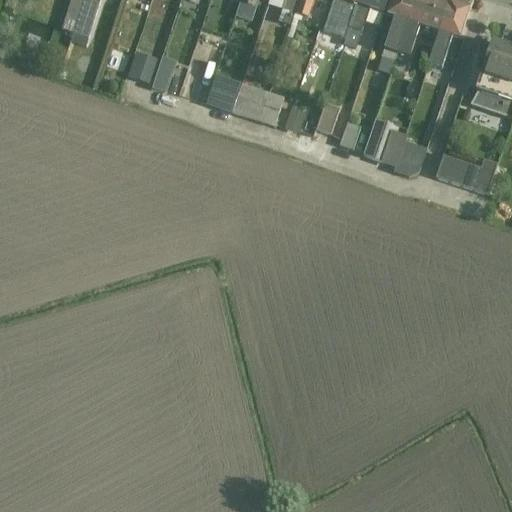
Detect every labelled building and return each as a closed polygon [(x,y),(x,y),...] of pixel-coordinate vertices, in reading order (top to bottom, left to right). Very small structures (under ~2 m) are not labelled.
[(89,0),(80,40),(106,46),(115,6),(89,0)] [(359,11),(362,0),(332,0),(332,2),(359,11)] [(362,0),(359,11),(383,19),(389,0),(362,0)] [(393,0),(387,22),(411,29),(419,0),(393,0)] [(433,35),(442,4),(427,0),(419,0),(411,29),(433,35)] [(433,35),(458,43),(468,12),(442,4),(433,35)] [(474,95),(511,107),(511,51),(491,45),(474,95)] [(145,85),(170,92),(176,68),(151,61),(145,85)] [(294,136),(303,106),(247,88),(237,117),(294,136)] [(395,108),(398,122),(412,120),(409,106),(395,108)] [(360,118),(341,110),(331,136),(350,143),(360,118)] [(298,133),(315,141),(324,122),(308,114),(298,133)] [(379,165),(417,175),(427,135),(390,125),(379,165)] [(363,130),(356,151),(371,156),(378,134),(363,130)] [(511,169),(499,165),(496,173),(461,160),(452,183),(509,204),(511,195),(511,169)]
